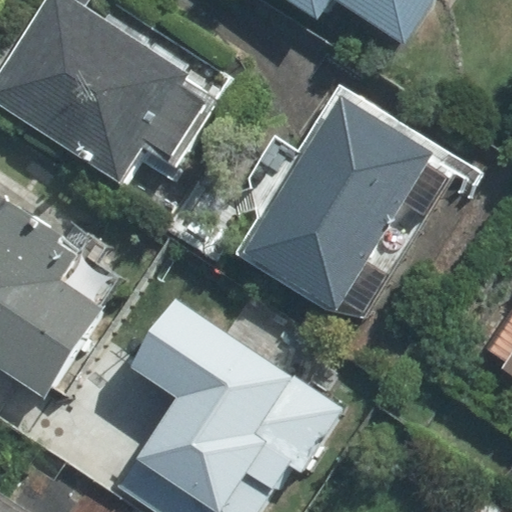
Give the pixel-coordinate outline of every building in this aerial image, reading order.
[(217,105),(67,0),(62,0),(0,88),(0,104),(146,207),(217,105)] [(284,0),(394,67),(435,0),(284,0)] [(446,171),(338,103),(234,266),(342,334),(446,171)] [(142,257),(0,163),(0,355),(49,389),(142,257)] [(357,412),(176,296),(129,368),(176,398),(116,491),(147,511),(261,511),(290,467),(312,481),(357,412)] [(510,511),(483,490),(465,511),(510,511)] [(25,511),(0,496),(0,511),(25,511)]
